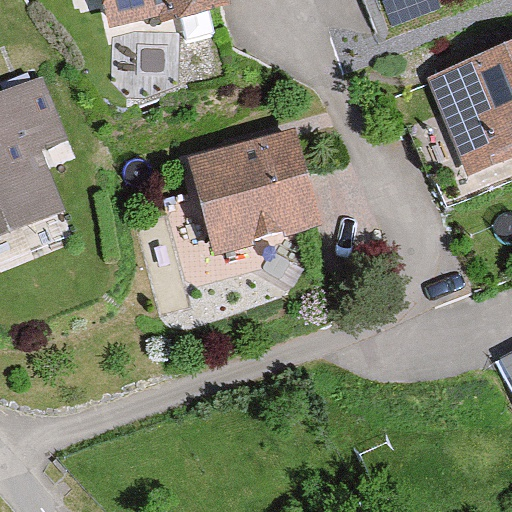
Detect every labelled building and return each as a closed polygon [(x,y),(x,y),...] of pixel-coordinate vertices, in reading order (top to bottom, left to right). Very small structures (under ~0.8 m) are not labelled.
[(225,0),(97,0),(105,39),(230,20),(225,0)] [(511,50),(428,84),(465,173),(511,153),(511,50)] [(65,145),(44,89),(0,104),(0,259),(0,257),(0,240),(70,216),(47,152),(65,145)] [(289,141),(183,169),(209,270),(315,242),(289,141)] [(511,361),(503,366),(511,382),(511,361)]
